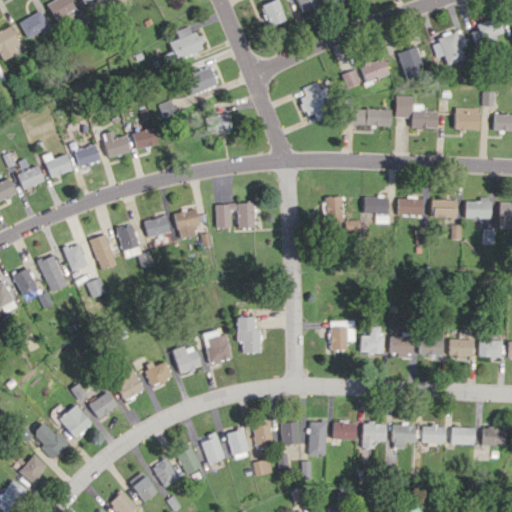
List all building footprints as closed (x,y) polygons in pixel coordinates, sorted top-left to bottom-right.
[(73,8),(69,0),(50,0),(45,3),(53,19),(73,8)] [(283,21),(277,0),(272,0),(259,3),(265,25),(283,21)] [(294,0),(298,11),(320,4),(318,0),(294,0)] [(24,37),(47,27),(39,10),(17,20),(24,37)] [(476,28),(469,31),(475,45),(502,34),(494,16),(474,24),(476,28)] [(21,49),(8,24),(0,28),(0,57),(1,60),(21,49)] [(171,51),(163,53),(165,61),(201,51),(196,30),(190,32),(188,26),(175,29),(178,38),(168,40),(171,51)] [(434,56),(442,54),(444,63),(463,59),(460,47),(465,46),(462,31),(430,38),(434,56)] [(403,77),(422,73),(416,46),(397,50),(403,77)] [(387,73),(382,57),(359,64),(364,80),(387,73)] [(183,75),(189,94),(215,85),(209,67),(183,75)] [(359,83),(355,68),(341,72),(344,86),(359,83)] [(301,87),(304,95),(298,97),(304,115),(313,112),(315,117),(326,113),(323,106),(331,103),(325,86),(319,89),(316,81),(301,87)] [(481,105),(492,105),(492,90),(481,90),(481,105)] [(394,116),(410,117),(410,127),(435,128),(436,110),(419,110),(420,104),(412,103),(412,95),(394,94),(394,116)] [(157,103),(162,118),(175,113),(170,99),(157,103)] [(389,109),(348,108),(348,124),(389,125),(389,109)] [(478,112),(453,111),(453,128),(477,129),(478,112)] [(206,132),(230,130),(228,113),(204,116),(206,132)] [(511,113),(493,113),(492,129),(511,129),(511,113)] [(134,147),(156,144),(154,128),(131,131),(134,147)] [(123,134),(113,137),(111,130),(100,133),(107,156),(128,150),(123,134)] [(73,150),(78,166),(99,159),(93,143),(73,150)] [(65,153),(52,158),(49,151),(41,154),(50,177),(71,169),(65,153)] [(21,188),(42,181),(37,165),(16,172),(21,188)] [(0,198),(15,193),(8,178),(0,180),(0,198)] [(322,196),(323,221),(341,221),(340,195),(322,196)] [(387,196),(362,196),(362,213),(386,213),(387,196)] [(420,215),(421,197),(396,197),(396,214),(420,215)] [(464,217),(489,217),(490,199),(464,198),(464,217)] [(430,216),(455,216),(455,199),(430,199),(430,216)] [(498,227),(511,227),(511,201),(498,201),(498,227)] [(213,203),(214,227),(229,227),(229,209),(234,208),(234,202),(213,203)] [(252,227),(252,202),(235,202),(235,227),(252,227)] [(192,225),(197,225),(195,209),(174,211),(177,236),(193,235),(192,225)] [(146,236),(167,231),(164,215),(142,220),(146,236)] [(344,229),(357,230),(358,220),(344,219),(344,229)] [(137,249),(130,222),(115,227),(121,253),(137,249)] [(450,238),(459,239),(460,224),(450,224),(450,238)] [(422,229),(414,230),(415,245),(423,245),(422,229)] [(199,233),(200,246),(209,245),(207,232),(199,233)] [(98,269),(113,265),(105,233),(90,237),(98,269)] [(61,248),(70,270),(85,264),(76,242),(61,248)] [(136,253),(139,267),(151,264),(147,251),(136,253)] [(35,259),(49,291),(64,285),(51,253),(35,259)] [(11,273),(19,294),(35,288),(26,267),(11,273)] [(90,297),(104,292),(98,277),(84,282),(90,297)] [(0,313),(14,307),(1,279),(0,279),(0,313)] [(38,297),(42,308),(51,304),(46,294),(38,297)] [(257,328),(251,328),(251,316),(234,316),(235,341),(240,340),(240,352),(258,352),(257,328)] [(345,341),(353,340),(352,319),(328,320),(329,349),(345,349),(345,341)] [(358,351),(381,352),(381,335),(378,335),(378,326),(367,325),(367,334),(359,334),(358,351)] [(200,332),(208,362),(228,357),(220,327),(200,332)] [(388,354),(410,354),(410,336),(388,335),(388,354)] [(440,336),(417,335),(417,353),(440,354),(440,336)] [(447,354),(469,355),(469,338),(447,338),(447,354)] [(499,339),(476,339),(476,356),(498,356),(499,339)] [(198,365),(191,343),(170,350),(178,372),(198,365)] [(142,367),(150,385),(169,376),(162,359),(142,367)] [(141,390),(131,368),(111,377),(121,399),(141,390)] [(114,406),(106,391),(87,402),(95,417),(114,406)] [(89,422),(72,403),(56,418),(73,437),(89,422)] [(65,445),(42,420),(28,433),(51,457),(65,445)] [(324,454),(325,421),(308,420),(307,453),(324,454)] [(331,438),(354,438),(354,421),(332,420),(331,438)] [(279,422),(280,444),(297,443),(296,421),(279,422)] [(361,422),(361,447),(373,447),(373,440),(383,440),(384,423),(361,422)] [(253,423),(253,446),(270,446),(269,423),(253,423)] [(390,447),(402,447),(403,441),(412,441),(413,424),(391,424),(390,447)] [(420,441),(442,442),(442,424),(420,424),(420,441)] [(471,443),(471,427),(449,426),(449,443),(471,443)] [(247,455),(242,427),(226,430),(231,458),(247,455)] [(480,444),(503,445),(503,427),(481,427),(480,444)] [(223,456),(213,431),(198,437),(207,462),(223,456)] [(199,466),(190,445),(174,452),(183,473),(199,466)] [(277,467),(287,467),(286,453),(277,453),(277,467)] [(16,471),(31,483),(45,466),(30,454),(16,471)] [(176,478),(166,457),(151,465),(161,486),(176,478)] [(271,472),(269,458),(253,460),(255,474),(271,472)] [(155,491),(139,471),(126,481),(142,501),(155,491)] [(0,492),(0,508),(5,511),(6,511),(22,488),(9,479),(0,492)] [(107,502),(118,511),(129,511),(135,506),(118,490),(107,502)]
